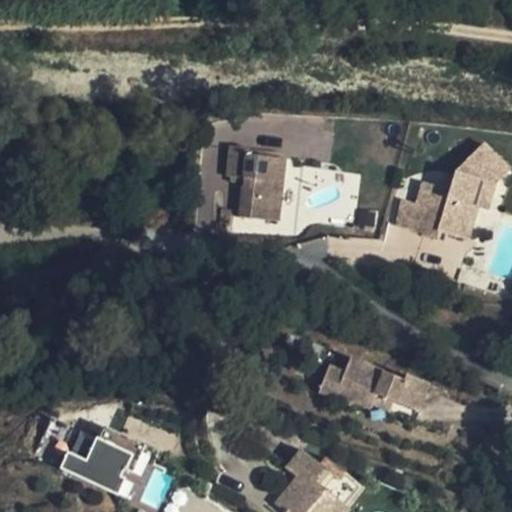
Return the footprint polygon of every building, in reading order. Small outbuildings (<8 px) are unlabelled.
[(412,224),(410,231),(437,240),(440,233),(467,242),(477,208),(485,184),(495,188),(510,172),(484,146),(456,172),(451,187),(442,184),(439,189),(425,184),(418,206),(404,201),(398,219),(412,224)] [(246,180),(249,156),(249,151),(232,148),(228,179),(246,180)] [(279,224),(286,161),(249,156),(246,180),(241,219),(279,224)] [(371,172),(350,169),(349,176),(342,175),(341,182),(369,186),(369,182),(371,172)] [(380,174),(371,172),(369,182),(378,184),(380,174)] [(485,184),(477,208),(489,211),(495,188),(485,184)] [(395,227),(410,231),(412,224),(398,219),(395,227)] [(402,282),(431,287),(435,274),(408,265),(402,282)] [(428,292),(431,287),(402,282),(400,287),(428,292)] [(426,298),(428,292),(400,287),(399,288),(426,298)] [(331,367),(318,396),(383,415),(387,402),(418,415),(429,387),(407,377),(404,384),(384,377),(384,374),(351,359),(341,385),(343,372),(331,367)] [(86,465),(68,456),(60,471),(118,498),(125,483),(118,481),(124,470),(132,459),(96,443),(86,465)] [(298,448),(282,468),(293,477),(299,481),(294,486),(289,482),(272,503),(281,511),(282,511),(325,511),(319,507),(328,495),(344,508),(359,487),(346,476),(324,457),(318,464),(298,448)] [(293,477),(289,482),(294,486),(299,481),(293,477)] [(328,495),(319,507),(325,511),(341,511),(344,508),(328,495)]
